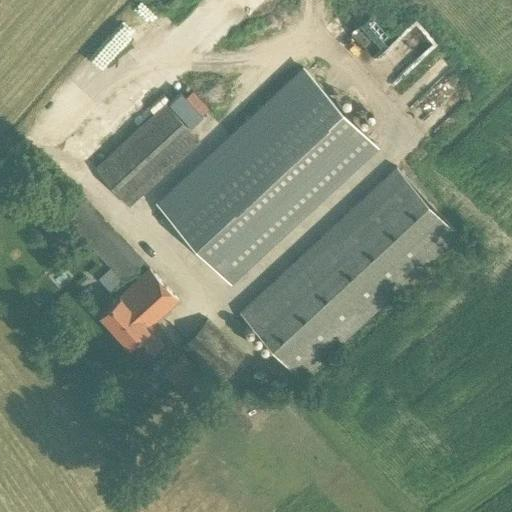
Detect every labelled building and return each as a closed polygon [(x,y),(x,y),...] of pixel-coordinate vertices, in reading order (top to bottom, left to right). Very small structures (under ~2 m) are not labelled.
[(370,54),(378,46),(356,22),(348,29),(370,54)] [(419,22),(406,33),(423,53),(436,43),(419,22)] [(159,206),(231,278),(371,136),(300,64),(159,206)] [(199,140),(164,102),(93,167),(129,206),(199,140)] [(302,379),(459,234),(396,166),(240,311),(302,379)] [(144,259),(80,190),(58,212),(122,278),(144,259)] [(161,330),(152,321),(178,299),(147,266),(119,294),(98,312),(128,345),(141,360),(163,342),(156,335),(161,330)] [(244,354),(207,317),(179,345),(216,381),(244,354)]
